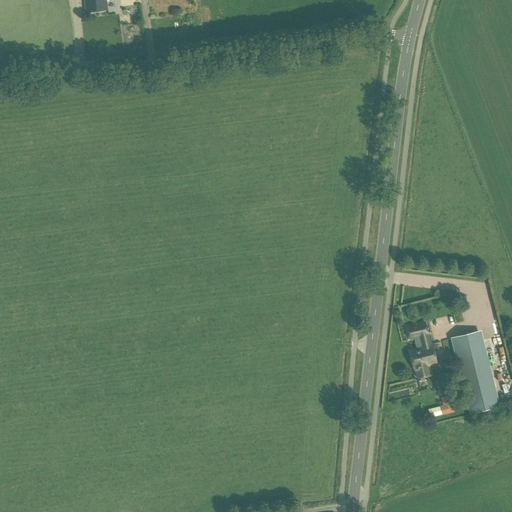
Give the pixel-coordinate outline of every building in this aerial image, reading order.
[(106,2),(116,1),(116,0),(84,0),(86,12),(107,10),(106,2)] [(424,322),(407,326),(411,341),(427,337),(424,322)] [(478,332),(453,339),(471,410),(496,404),(478,332)] [(409,350),(416,378),(430,374),(430,372),(433,372),(432,365),(436,364),(431,345),(409,350)] [(429,406),(430,415),(450,413),(448,395),(438,396),(439,404),(429,406)]
